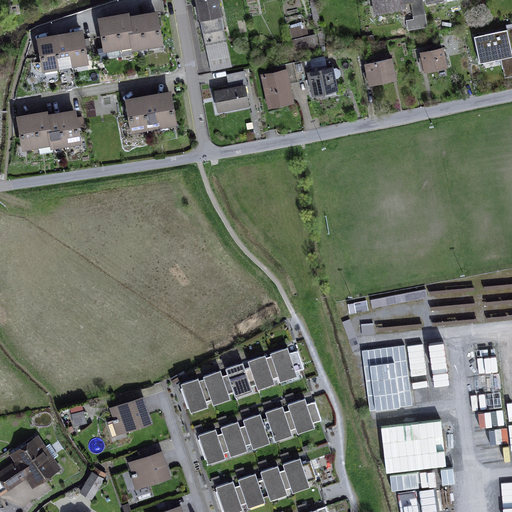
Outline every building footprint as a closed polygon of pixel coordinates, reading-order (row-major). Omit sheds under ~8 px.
[(217,0),(196,0),(198,7),(195,7),(196,10),(196,13),(199,13),(203,30),(211,70),(231,66),(217,0)] [(315,0),(313,0),(310,1),(315,26),(320,25),(315,0)] [(410,2),(414,1),(413,0),(372,0),(375,13),(405,8),(404,3),(410,2)] [(427,26),(422,0),(413,0),(414,1),(410,2),(414,20),(407,21),(408,30),(427,26)] [(156,43),(161,42),(156,13),(141,16),(142,18),(146,44),(147,46),(154,45),(156,43)] [(125,45),(127,46),(133,45),(129,21),(129,20),(129,18),(128,14),(115,16),(115,19),(120,45),(125,45)] [(113,48),(120,47),(120,45),(115,19),(115,16),(100,19),(105,48),(111,47),(113,48)] [(140,47),(141,45),(146,44),(142,18),(141,16),(129,18),(129,20),(129,21),(133,45),(133,47),(133,48),(140,47)] [(292,41),(310,38),(307,27),(303,27),(302,22),(291,25),(292,41)] [(507,67),(511,66),(511,51),(507,30),(507,29),(474,36),(480,63),(501,59),(505,58),(507,67)] [(81,62),(86,61),(81,32),(67,34),(72,65),(79,64),(81,62)] [(64,64),(66,66),(72,65),(67,34),(54,36),(59,65),(64,64)] [(51,68),(59,67),(59,65),(54,36),(39,39),(44,68),(50,67),(51,68)] [(318,47),(316,36),(310,38),(292,41),(295,52),(310,49),(318,47)] [(133,48),(134,51),(162,46),(161,42),(156,43),(154,45),(147,46),(146,44),(141,45),(140,47),(133,48)] [(100,61),(107,60),(122,57),(120,50),(133,47),(133,45),(127,46),(125,45),(120,45),(120,47),(113,48),(111,47),(105,48),(98,49),(100,61)] [(449,65),(447,56),(444,56),(442,49),(423,53),(423,57),(420,58),(421,62),(424,62),(426,69),(426,70),(449,65)] [(309,72),(327,68),(325,56),(306,60),(309,72)] [(505,77),(511,75),(511,66),(507,67),(505,58),(501,59),(505,77)] [(363,73),(366,86),(374,84),(373,81),(392,77),(390,67),(393,66),(392,59),(366,64),(367,72),(363,73)] [(335,89),(337,89),(334,78),(338,77),(340,74),(340,70),(336,68),(332,69),(332,67),(327,68),(309,72),(306,60),(294,62),(297,78),(305,77),(306,80),(307,84),(311,83),(313,94),(324,92),(325,96),(336,94),(335,89)] [(44,68),(44,72),(87,65),(86,61),(81,62),(79,64),(72,65),(66,66),(64,64),(59,65),(59,67),(51,68),(50,67),(44,68)] [(270,106),(292,101),(288,84),(287,80),(297,78),(294,62),(276,66),(278,72),(263,75),(270,106)] [(216,92),(219,110),(248,105),(244,86),(247,85),(244,71),(229,74),(230,82),(232,81),(233,88),(216,92)] [(170,93),(155,95),(160,126),(168,125),(169,123),(175,122),(170,93)] [(155,95),(142,97),(147,126),(152,125),(154,127),(160,126),(155,95)] [(142,97),(127,100),(132,129),(138,128),(140,129),(147,128),(147,126),(142,97)] [(75,111),(60,114),(65,142),(65,144),(72,143),(74,141),(80,140),(77,127),(84,126),(82,117),(76,118),(75,111)] [(46,112),(33,115),(39,145),(39,148),(40,154),(53,152),(52,149),(52,146),(51,143),(52,143),(47,119),(48,119),(47,116),(46,112)] [(52,143),(51,143),(52,146),(58,145),(60,143),(65,142),(60,114),(47,116),(48,119),(47,119),(52,143)] [(31,147),(39,145),(33,115),(18,117),(23,146),(29,145),(31,147)] [(132,129),(133,133),(176,126),(175,122),(169,123),(168,125),(160,126),(154,127),(152,125),(147,126),(147,128),(140,129),(138,128),(132,129)] [(52,146),(52,149),(80,144),(80,140),(74,141),(72,143),(65,144),(65,142),(60,143),(58,145),(52,146)] [(303,365),(298,350),(297,351),(289,353),(287,347),(271,353),(272,356),(279,377),(280,381),(297,375),(296,371),(298,370),(303,369),(304,368),(303,365)] [(275,383),(273,379),(279,377),(272,356),(266,358),(265,355),(248,361),(250,366),(256,385),(258,389),(275,383)] [(252,391),(251,386),(256,385),(250,366),(245,368),(243,362),(226,368),(228,374),(234,392),(236,396),(252,391)] [(230,398),(229,394),(234,392),(228,374),(222,376),(220,370),(204,376),(205,379),(212,400),(213,404),(230,398)] [(282,386),(301,379),(298,370),(296,371),(297,375),(280,381),(282,386)] [(208,406),(206,402),(212,400),(205,379),(199,381),(198,378),(181,384),(183,388),(181,388),(188,408),(189,407),(191,412),(208,406)] [(122,431),(151,422),(142,398),(112,408),(116,419),(108,422),(113,437),(123,433),(122,431)] [(321,419),(315,401),(307,404),(305,398),(288,404),(290,410),(296,428),(298,432),(315,426),(313,422),(320,420),(321,419)] [(292,434),(291,430),(296,428),(290,410),(285,412),(283,406),(266,412),(268,417),(274,436),(275,440),(292,434)] [(73,415),(76,424),(86,421),(84,412),(73,415)] [(270,442),(269,437),(274,436),(268,417),(262,419),(260,414),(243,419),(245,425),(252,443),(253,447),(270,442)] [(248,449),(246,445),(252,443),(245,425),(240,427),(238,421),(221,427),(223,433),(229,451),(231,455),(248,449)] [(225,457),(224,453),(229,451),(223,433),(218,435),(216,429),(199,435),(200,439),(198,439),(205,459),(207,458),(208,463),(225,457)] [(44,448),(37,437),(15,452),(22,463),(15,468),(13,465),(0,473),(0,476),(9,489),(8,487),(21,478),(22,480),(27,476),(34,485),(59,468),(52,459),(58,455),(50,444),(44,448)] [(15,452),(12,454),(17,462),(13,465),(15,468),(22,463),(15,452)] [(140,486),(169,476),(161,452),(130,463),(134,473),(132,474),(133,477),(136,475),(140,486)] [(316,478),(317,478),(310,460),(302,463),(300,457),(283,463),(285,468),(291,487),(293,491),(310,485),(308,481),(316,478)] [(287,493),(286,488),(291,487),(285,468),(280,470),(278,465),(261,470),(263,476),(269,494),(271,498),(287,493)] [(95,468),(81,492),(91,498),(105,474),(95,468)] [(265,500),(264,496),(269,494),(263,476),(257,478),(255,472),(246,476),(239,478),(241,484),(247,502),(248,506),(265,500)] [(230,511),(243,508),(241,504),(247,502),(241,484),(235,486),(233,480),(216,486),(218,490),(216,491),(222,510),(224,509),(225,511),(230,511)]
